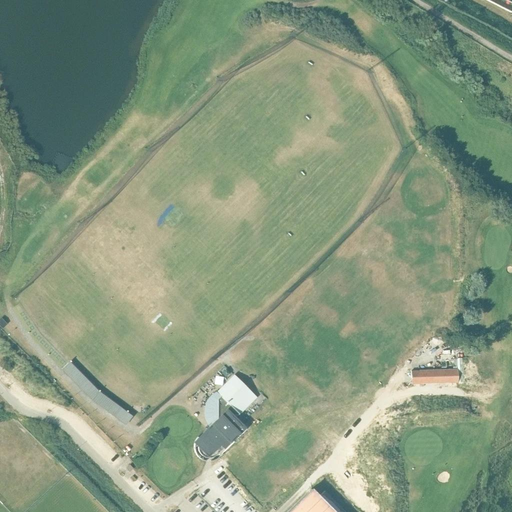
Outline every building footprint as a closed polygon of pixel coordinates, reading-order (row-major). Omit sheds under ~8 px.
[(232,76),(207,98),(213,105),(238,83),(232,76)] [(233,193),(258,169),(198,108),(190,115),(197,123),(193,128),(186,121),(174,132),(219,178),(233,193)] [(164,140),(140,163),(170,193),(194,170),(187,163),(174,175),(165,165),(177,153),(164,140)] [(175,173),(186,161),(179,155),(168,166),(175,173)] [(171,194),(199,225),(224,202),(196,171),(171,194)] [(164,204),(156,212),(162,219),(162,218),(168,225),(177,218),(164,204)] [(151,227),(160,219),(154,213),(145,221),(151,227)] [(181,241),(191,235),(181,219),(171,224),(181,241)] [(152,232),(176,249),(183,239),(159,223),(152,232)] [(141,269),(148,275),(156,267),(150,261),(141,269)] [(202,268),(139,321),(162,349),(227,294),(208,272),(206,273),(202,268)] [(116,278),(108,287),(115,292),(122,283),(116,278)] [(122,301),(130,292),(124,286),(115,295),(122,301)] [(263,325),(269,333),(277,327),(271,319),(263,325)] [(301,378),(310,365),(293,353),(287,339),(281,348),(275,351),(268,360),(262,363),(283,378),(286,385),(290,388),(295,381),(301,378)] [(200,365),(210,357),(203,349),(193,358),(200,365)] [(193,358),(184,365),(190,374),(200,366),(193,358)] [(130,418),(70,359),(61,368),(113,419),(103,429),(109,434),(122,422),(124,424),(130,418)] [(136,394),(150,410),(188,377),(174,361),(136,394)] [(410,371),(411,384),(416,384),(417,388),(427,388),(426,383),(441,383),(441,387),(452,387),(452,383),(457,383),(457,369),(410,371)] [(222,414),(195,442),(209,455),(220,443),(224,447),(244,426),(238,420),(238,419),(236,417),(239,414),(234,409),(240,404),(244,408),(255,397),(234,376),(217,393),(220,396),(216,400),(225,410),(223,409),(220,412),(222,414)] [(70,393),(73,389),(74,390),(78,385),(73,381),(66,389),(70,393)] [(345,511),(324,491),(318,497),(311,489),(287,511),(345,511)]
